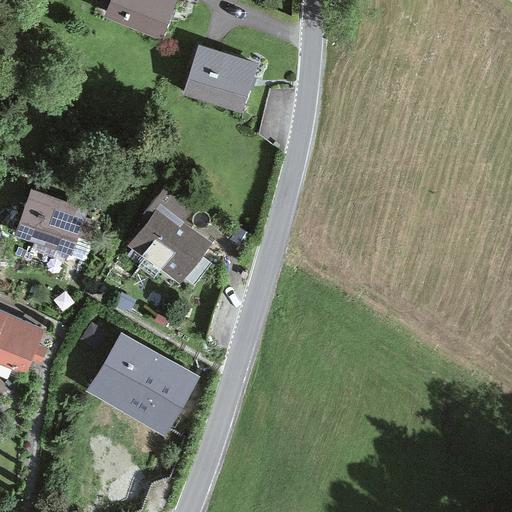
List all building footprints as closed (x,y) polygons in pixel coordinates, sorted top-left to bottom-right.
[(174,0),(114,0),(109,14),(161,34),(174,0)] [(254,67),(202,50),(188,91),(240,109),(254,67)] [(89,204),(31,183),(14,231),(71,252),(89,204)] [(177,278),(205,243),(176,220),(187,207),(166,190),(146,215),(154,222),(136,245),(177,278)] [(41,330),(0,313),(0,358),(26,369),(41,330)] [(193,379),(124,338),(96,384),(166,425),(193,379)]
